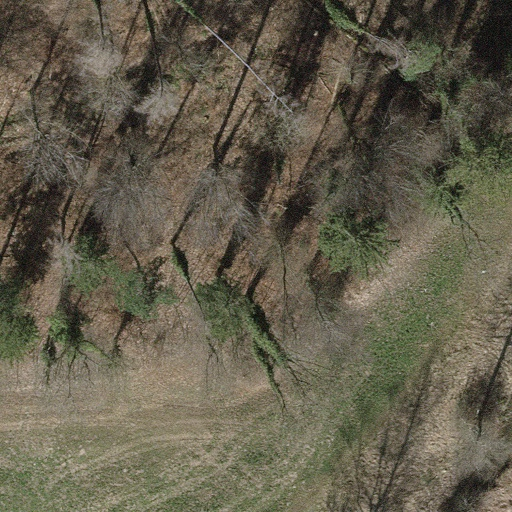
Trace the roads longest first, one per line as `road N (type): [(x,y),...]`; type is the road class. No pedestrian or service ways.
road 1 (track): [(511,250),(444,397),(293,511)]
road 2 (track): [(0,140),(63,123),(205,57)]
